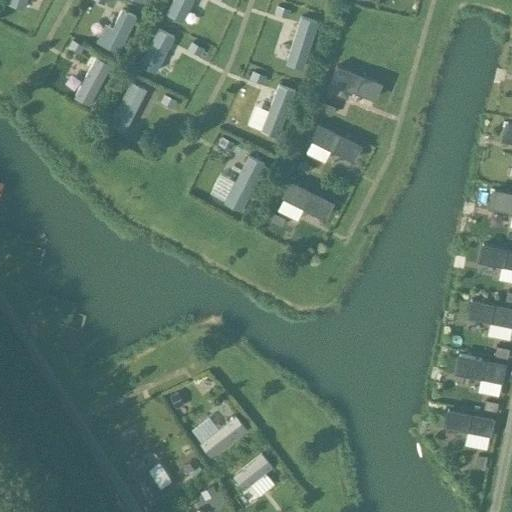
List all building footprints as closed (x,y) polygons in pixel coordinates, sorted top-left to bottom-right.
[(171,0),(167,11),(187,20),(196,0),(171,0)] [(109,21),(100,40),(122,51),(140,14),(123,6),(115,24),(109,21)] [(307,67),(322,20),(305,15),(290,61),(307,67)] [(141,63),(161,72),(177,35),(157,26),(141,63)] [(97,53),(75,93),(92,103),(115,63),(97,53)] [(131,78),(112,121),(131,129),(149,86),(131,78)] [(255,102),(248,124),(283,135),(297,87),(280,82),(272,107),(255,102)] [(359,159),(367,142),(321,120),(307,150),(327,160),(334,147),(359,159)] [(350,171),(356,159),(335,148),(329,160),(350,171)] [(223,171),(212,194),(246,210),(269,162),(249,153),(237,178),(223,171)] [(294,177),(279,207),(302,218),(307,208),(330,219),(340,199),(294,177)] [(511,342),(511,304),(475,295),(466,330),(511,342)] [(464,429),(462,443),(493,447),(497,413),(449,407),(447,427),(464,429)] [(192,426),(211,455),(251,428),(240,412),(220,425),(213,413),(192,426)] [(162,485),(174,478),(154,447),(124,466),(149,504),(167,492),(162,485)] [(266,450),(236,473),(247,488),(253,483),(261,494),(279,481),(270,470),(278,465),(266,450)]
